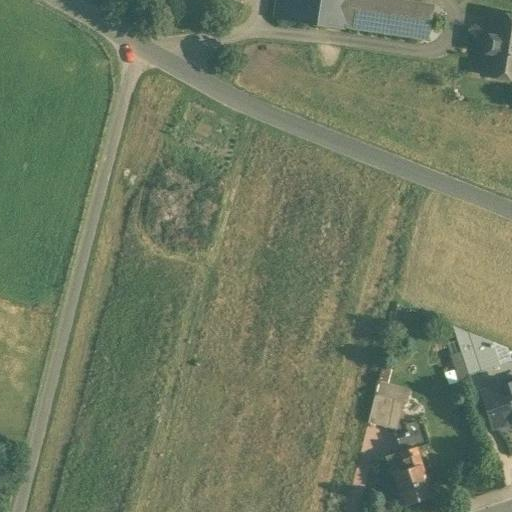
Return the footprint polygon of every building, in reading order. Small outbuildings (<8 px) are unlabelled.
[(276,0),(274,19),(340,30),(340,29),(345,0),(276,0)] [(345,0),(340,29),(382,36),(388,3),(371,0),(345,0)] [(371,0),(388,3),(416,7),(417,7),(432,9),(432,6),(398,0),(371,0)] [(416,7),(388,3),(382,36),(427,43),(433,6),(432,6),(432,9),(417,7),(416,7)] [(511,16),(493,14),(493,16),(494,16),(492,32),(490,31),(488,43),(491,44),(490,52),(487,52),(484,75),(511,79),(511,16)] [(469,333),(453,326),(461,352),(469,377),(482,373),(469,333)] [(507,349),(469,333),(482,373),(511,363),(507,349)] [(469,377),(461,352),(452,355),(455,365),(454,366),(461,387),(471,383),(469,377)] [(406,389),(379,382),(375,395),(403,402),(406,389)] [(511,385),(484,395),(494,426),(511,420),(511,385)] [(403,402),(375,395),(368,424),(395,431),(403,402)] [(425,431),(396,441),(399,452),(415,447),(416,449),(429,445),(425,431)] [(416,449),(415,447),(399,452),(405,469),(391,474),(402,506),(431,497),(416,449)] [(405,469),(399,452),(386,457),(391,474),(405,469)]
